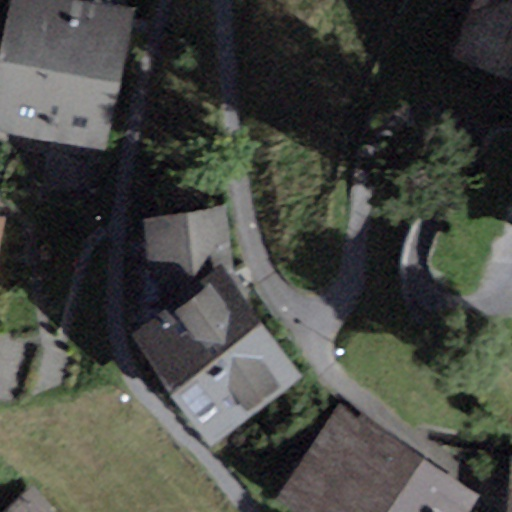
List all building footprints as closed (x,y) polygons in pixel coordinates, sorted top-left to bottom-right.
[(44,0),(28,0),(6,107),(94,126),(121,0),(73,0),(72,6),(44,0)] [(511,0),(485,0),(471,0),(461,30),(468,42),(511,58),(511,0)] [(226,276),(220,209),(160,215),(166,268),(148,270),(147,322),(158,321),(219,407),(247,388),(256,401),(287,379),(278,366),(283,363),(261,331),(266,327),(242,292),(238,294),(226,276)] [(303,482),(344,511),(438,511),(452,493),(348,419),(303,482)] [(47,511),(28,490),(2,511),(47,511)]
